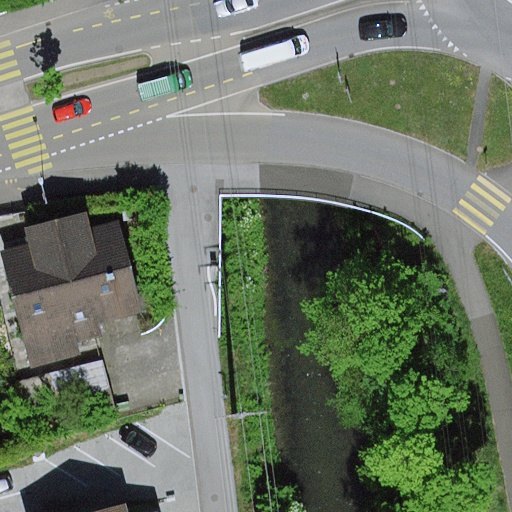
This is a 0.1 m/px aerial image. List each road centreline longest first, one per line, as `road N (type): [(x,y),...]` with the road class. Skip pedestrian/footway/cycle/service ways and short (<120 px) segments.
road 1 (primary): [(97,114),(359,32),(472,16)]
road 2 (residential): [(220,511),(186,181),(189,141)]
road 3 (motorway): [(189,141),(265,141),(359,155),(443,180),(511,232)]
road 4 (primary): [(186,22),(0,67)]
